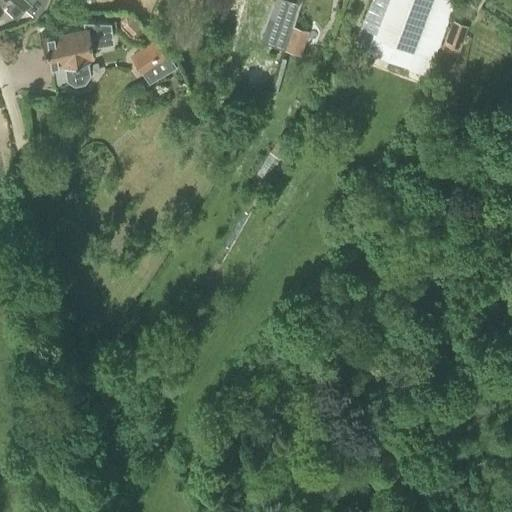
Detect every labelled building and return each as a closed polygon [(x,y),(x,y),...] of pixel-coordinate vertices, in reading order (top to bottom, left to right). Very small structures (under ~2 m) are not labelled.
[(5,0),(2,4),(12,14),(25,1),(36,12),(44,3),(45,0),(5,0)] [(370,0),(361,25),(376,31),(387,0),(370,0)] [(434,55),(456,0),(387,0),(376,31),(434,55)] [(137,36),(142,31),(141,24),(133,16),(126,14),(120,19),(122,26),(131,35),(137,36)] [(111,39),(108,21),(84,19),(84,26),(42,32),(41,32),(45,61),(51,61),(53,86),(85,82),(91,73),(89,58),(90,58),(89,55),(94,55),(92,42),(111,39)] [(452,20),(444,41),(458,47),(467,26),(452,20)] [(293,25),(285,49),(301,54),(308,31),(293,25)] [(144,69),(166,55),(157,41),(135,55),(144,69)] [(419,96),(416,105),(425,109),(429,100),(419,96)] [(283,159),(294,143),(280,134),(270,151),(283,159)]
